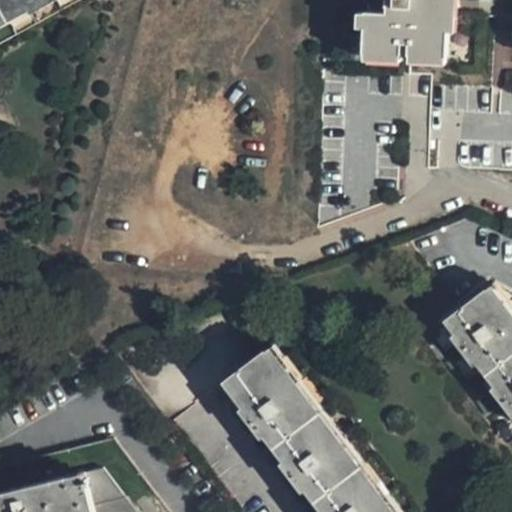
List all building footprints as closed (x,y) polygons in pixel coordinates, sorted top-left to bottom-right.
[(0,0),(0,47),(92,0),(0,0)] [(451,0),(364,0),(362,54),(450,56),(451,0)] [(511,307),(494,284),(445,320),(455,334),(452,335),(475,364),(479,362),(495,385),(493,387),(511,412),(511,307)] [(401,511),(274,345),(225,380),(245,406),(242,408),(264,436),(267,434),(285,460),(282,462),(303,491),(307,488),(324,511),(401,511)] [(0,511),(164,511),(113,441),(0,469),(0,481),(4,497),(0,497),(0,511)]
